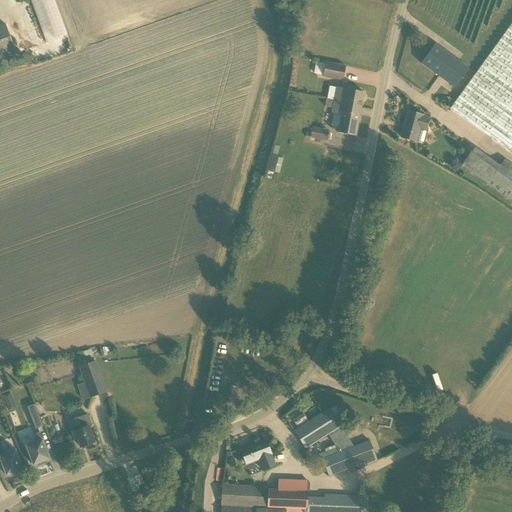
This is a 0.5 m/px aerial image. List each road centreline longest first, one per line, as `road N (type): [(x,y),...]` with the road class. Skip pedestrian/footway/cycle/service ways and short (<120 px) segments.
road 1 (unclassified): [(309,376),(332,320),(408,0)]
road 2 (unclassified): [(0,511),(97,467),(232,428),(309,376)]
road 3 (unclassified): [(511,436),(309,376)]
road 4 (unknown): [(388,72),(511,155)]
